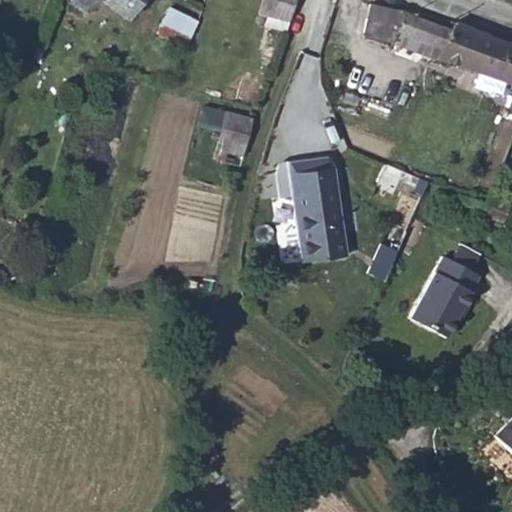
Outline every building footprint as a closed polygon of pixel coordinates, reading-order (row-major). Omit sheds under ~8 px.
[(57,0),(78,13),(97,0),(57,0)] [(100,0),(122,17),(134,0),(100,0)] [(167,0),(153,33),(182,48),(198,7),(182,0),(167,0)] [(262,23),(285,30),(287,25),(292,0),(258,0),(255,11),(265,13),(262,23)] [(435,56),(511,85),(511,44),(450,20),(447,28),(405,14),(367,3),(358,34),(390,44),(433,60),(435,56)] [(17,53),(0,47),(0,69),(12,73),(17,53)] [(236,100),(251,103),(259,77),(239,72),(233,94),(238,94),(236,100)] [(212,148),(241,157),(251,116),(222,110),(212,148)] [(409,199),(420,178),(388,162),(377,182),(409,199)] [(332,166),(273,173),(276,197),(290,195),(298,261),(344,255),(334,185),(332,166)] [(268,197),(276,264),(298,261),(290,195),(276,197),(268,197)] [(479,214),(500,223),(508,204),(486,195),(479,214)] [(387,273),(394,246),(378,242),(371,269),(387,273)] [(453,259),(441,254),(410,319),(451,339),(481,277),(471,273),(481,253),(461,244),(453,259)] [(511,413),(489,436),(511,458),(511,413)]
